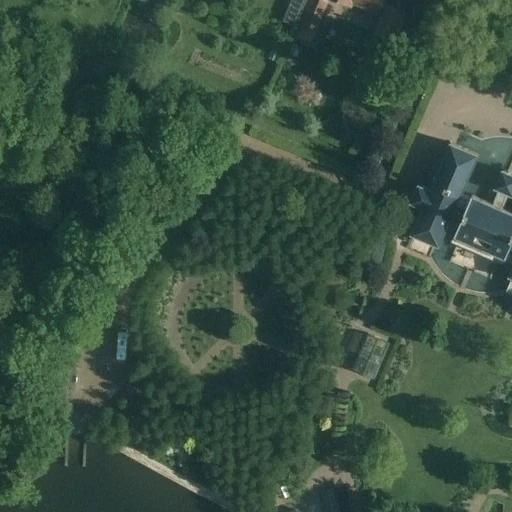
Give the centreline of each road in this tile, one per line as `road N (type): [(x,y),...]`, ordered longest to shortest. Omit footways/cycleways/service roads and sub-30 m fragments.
road 1 (track): [(75,437),(83,387),(128,297),(252,155),(276,157),(373,199),(461,0)]
road 2 (track): [(258,125),(362,168),(434,0)]
